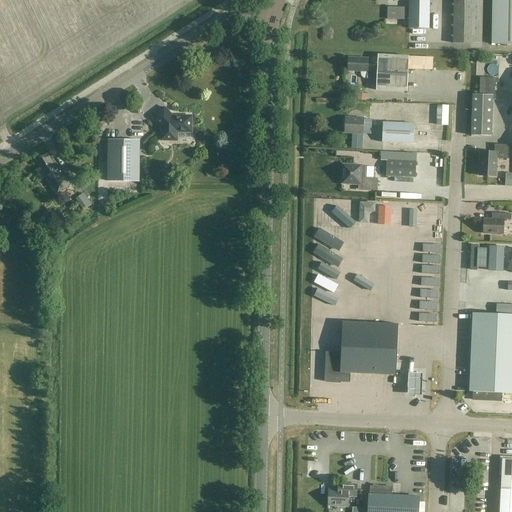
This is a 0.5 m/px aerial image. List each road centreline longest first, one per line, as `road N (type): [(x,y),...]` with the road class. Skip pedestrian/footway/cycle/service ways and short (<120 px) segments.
road 1 (tertiary): [(262,417),(272,19)]
road 2 (unclassified): [(445,426),(459,110)]
road 3 (tertiary): [(0,160),(219,20),(272,19)]
road 4 (unclassified): [(445,426),(262,417)]
